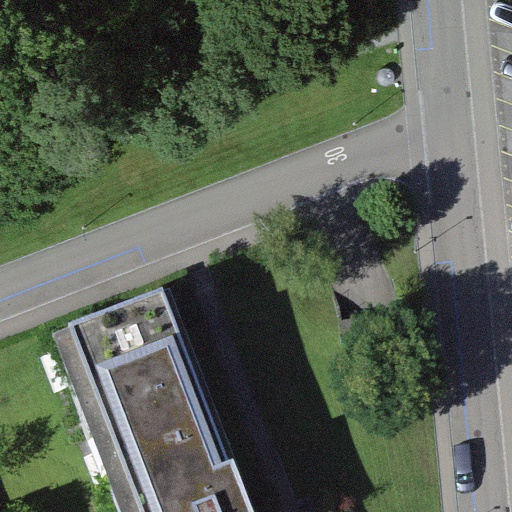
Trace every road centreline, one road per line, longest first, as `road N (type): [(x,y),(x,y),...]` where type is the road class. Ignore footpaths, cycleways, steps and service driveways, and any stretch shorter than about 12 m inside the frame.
road 1 (residential): [(449,143),(372,152),(0,296)]
road 2 (residential): [(484,511),(449,143)]
road 3 (residential): [(449,143),(436,0)]
